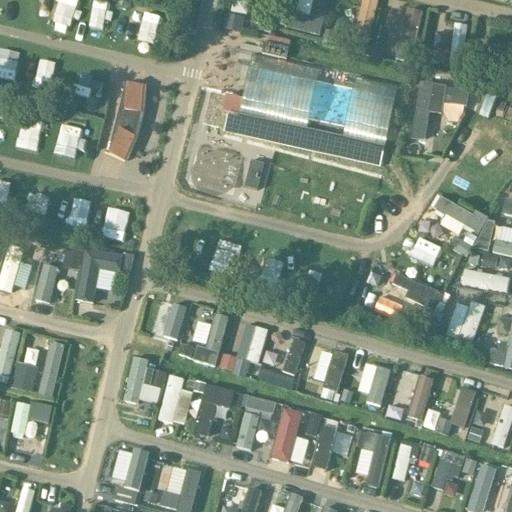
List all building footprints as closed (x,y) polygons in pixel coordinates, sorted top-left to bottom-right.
[(80,18),(84,0),(61,0),(58,13),(80,18)] [(291,0),(288,31),(323,35),(327,0),(291,0)] [(380,2),(371,0),(363,0),(350,46),(366,50),(380,2)] [(109,6),(96,4),(91,29),(105,31),(109,6)] [(134,7),(131,16),(154,21),(156,13),(134,7)] [(405,10),(401,53),(417,55),(421,12),(405,10)] [(226,15),(224,30),(242,31),(244,16),(226,15)] [(436,20),(435,51),(452,52),(453,21),(436,20)] [(452,59),(465,60),(467,25),(454,24),(452,59)] [(264,46),(263,50),(262,56),(287,61),(289,51),(264,46)] [(374,149),(388,85),(363,80),(363,79),(278,60),(278,61),(253,56),(243,101),(226,98),(223,112),(240,116),(239,119),(264,124),(264,125),(349,144),(349,143),(374,149)] [(0,58),(0,77),(12,81),(18,63),(0,57),(0,58)] [(49,89),(52,70),(31,66),(28,85),(49,89)] [(89,102),(91,84),(74,82),(72,101),(89,102)] [(417,85),(411,141),(426,143),(430,116),(464,120),(467,91),(417,85)] [(144,88),(127,87),(122,86),(121,93),(124,93),(123,113),(119,132),(109,155),(105,154),(105,155),(125,164),(136,139),(135,139),(141,115),(142,115),(144,88)] [(59,123),(56,153),(77,155),(80,126),(59,123)] [(24,125),(19,149),(38,154),(44,129),(24,125)] [(41,148),(53,150),(57,135),(45,132),(41,148)] [(511,165),(504,161),(498,173),(511,180),(511,165)] [(252,162),(245,188),(258,191),(264,166),(252,162)] [(273,173),(267,196),(276,198),(282,175),(273,173)] [(0,208),(7,210),(12,191),(0,188),(0,208)] [(44,218),(49,191),(34,188),(29,215),(44,218)] [(448,250),(468,258),(472,247),(484,252),(495,223),(440,201),(431,223),(455,233),(448,250)] [(511,230),(498,227),(491,253),(511,258),(511,230)] [(49,247),(33,301),(50,306),(60,271),(58,271),(63,251),(49,247)] [(113,292),(118,257),(67,249),(64,270),(79,272),(75,301),(94,304),(96,290),(113,292)] [(213,272),(236,278),(242,256),(219,250),(213,272)] [(429,253),(423,266),(438,272),(444,259),(429,253)] [(0,290),(13,297),(26,267),(7,259),(0,275),(0,290)] [(263,259),(259,286),(277,288),(280,261),(263,259)] [(319,289),(324,273),(303,266),(298,282),(319,289)] [(463,272),(461,288),(508,293),(510,278),(463,272)] [(396,274),(389,289),(434,308),(440,293),(396,274)] [(374,312),(396,322),(403,308),(380,298),(374,312)] [(165,338),(177,342),(186,309),(158,301),(154,314),(170,319),(165,338)] [(471,346),(486,307),(472,302),(469,309),(457,305),(445,337),(471,346)] [(217,366),(228,319),(214,315),(212,326),(198,322),(193,346),(183,343),(179,358),(217,366)] [(507,353),(479,349),(477,366),(511,369),(511,316),(511,317),(507,353)] [(230,348),(239,351),(245,324),(236,322),(230,348)] [(259,366),(268,331),(246,325),(238,358),(223,355),(219,371),(246,377),(250,364),(259,366)] [(5,331),(0,350),(0,380),(9,383),(21,336),(5,331)] [(295,376),(308,345),(295,340),(282,371),(295,376)] [(40,398),(55,399),(61,345),(46,344),(40,398)] [(313,381),(325,384),(324,388),(337,392),(348,359),(323,351),(313,381)] [(158,405),(160,389),(151,387),(155,366),(131,362),(124,405),(139,407),(140,403),(158,405)] [(34,393),(37,367),(16,365),(13,390),(34,393)] [(402,371),(392,399),(407,404),(416,376),(402,371)] [(193,393),(183,391),(185,380),(169,377),(160,422),(186,427),(193,393)] [(419,377),(406,419),(421,423),(434,381),(419,377)] [(187,390),(204,394),(194,435),(210,439),(218,406),(231,409),(235,392),(189,381),(187,390)] [(461,388),(450,424),(465,429),(476,393),(461,388)] [(242,397),(241,409),(274,413),(276,401),(242,397)] [(0,414),(8,417),(12,403),(0,399),(0,414)] [(49,425),(52,409),(18,402),(12,434),(26,437),(28,421),(49,425)] [(511,408),(501,406),(494,447),(507,449),(511,419),(511,408)] [(309,442),(297,438),(304,414),(284,409),(269,458),(301,468),(309,442)] [(235,448),(249,452),(259,418),(245,414),(235,448)] [(327,471),(338,423),(324,420),(313,468),(327,471)] [(382,490),(390,437),(364,433),(357,475),(366,476),(364,487),(382,490)] [(332,453),(349,456),(352,438),(335,435),(332,453)] [(403,442),(392,479),(404,483),(411,460),(431,466),(435,452),(403,442)] [(137,505),(149,454),(132,449),(131,455),(118,452),(112,478),(125,481),(123,489),(116,488),(113,499),(137,505)] [(454,496),(466,458),(444,450),(431,489),(454,496)] [(465,461),(463,476),(472,477),(467,510),(476,511),(486,511),(494,466),(465,461)] [(169,511),(191,511),(201,475),(171,468),(161,510),(169,511)] [(511,471),(504,469),(498,485),(508,489),(511,479),(511,471)] [(30,511),(36,493),(22,489),(15,511),(30,511)] [(256,511),(260,492),(247,489),(242,511),(256,511)] [(290,495),(284,511),(298,511),(303,499),(290,495)] [(71,511),(72,508),(50,502),(47,511),(71,511)]
